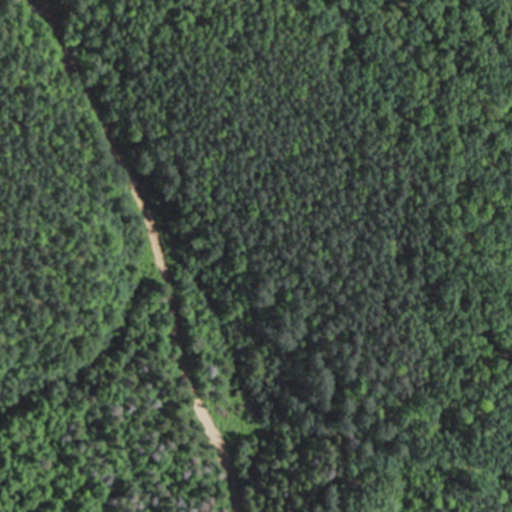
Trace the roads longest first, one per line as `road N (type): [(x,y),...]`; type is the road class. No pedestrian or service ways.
road 1 (track): [(241,511),(239,485),(189,360),(154,216),(55,20),(36,0)]
road 2 (track): [(154,216),(132,300),(101,355),(52,391),(0,410)]
